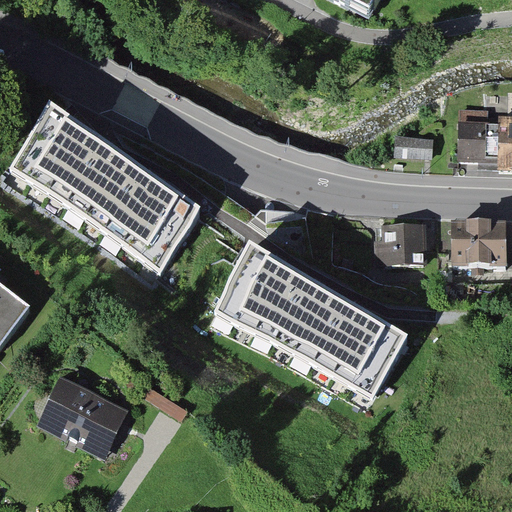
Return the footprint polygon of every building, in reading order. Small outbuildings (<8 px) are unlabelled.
[(322,0),(367,23),(379,0),(322,0)] [(509,116),(458,115),(457,169),(511,170),(511,96),(509,97),(509,116)] [(200,219),(46,106),(9,174),(160,278),(200,219)] [(433,145),(395,142),(393,163),(431,165),(433,145)] [(269,227),(283,229),(286,204),(272,202),(269,227)] [(430,229),(382,231),(384,277),(413,276),(412,265),(431,264),(430,229)] [(507,229),(449,231),(451,275),(508,273),(507,229)] [(408,348),(249,250),(216,317),(374,398),(408,348)] [(0,348),(27,312),(0,292),(0,348)] [(129,414),(59,383),(37,434),(106,465),(129,414)]
